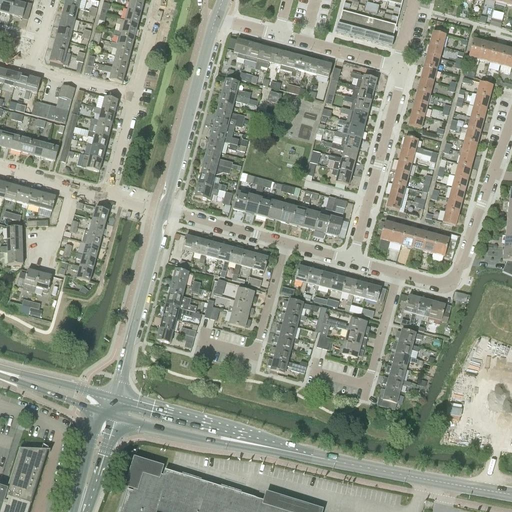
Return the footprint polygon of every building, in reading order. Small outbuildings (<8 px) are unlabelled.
[(0,13),(10,16),(14,3),(14,0),(2,0),(0,10),(0,13)] [(66,0),(64,6),(78,10),(80,0),(66,0)] [(130,0),(128,10),(141,14),(144,2),(136,0),(130,0)] [(26,6),(14,3),(10,16),(22,19),(26,6)] [(61,17),(75,21),(78,10),(64,6),(61,17)] [(125,22),(138,25),(141,14),(128,10),(125,22)] [(336,33),(349,36),(355,15),(341,11),(336,33)] [(363,40),(368,19),(355,15),(349,36),(363,40)] [(58,29),(72,32),(75,21),(61,17),(58,29)] [(363,40),(376,44),(382,22),(368,19),(363,40)] [(501,22),(498,21),(491,19),(489,26),(500,28),(501,22)] [(118,33),(135,37),(138,25),(125,22),(117,20),(116,26),(119,27),(118,33)] [(396,26),(382,22),(376,44),(390,47),(396,26)] [(55,40),(69,43),(72,32),(58,29),(55,40)] [(135,37),(118,33),(114,32),(113,37),(118,39),(116,45),(132,49),(135,37)] [(429,45),(442,48),(445,36),(432,33),(429,45)] [(52,51),(66,54),(69,43),(55,40),(52,51)] [(478,61),(479,61),(483,43),(472,40),(468,58),(478,61)] [(245,62),(246,58),(249,45),(237,41),(234,54),(238,56),(237,59),(245,62)] [(483,43),(479,61),(478,61),(489,64),(494,46),(483,43)] [(132,49),(116,45),(111,44),(110,49),(117,51),(116,57),(128,61),(132,49)] [(249,45),(246,58),(245,62),(256,65),(257,61),(258,57),(261,48),(249,45)] [(426,57),(439,60),(442,48),(429,45),(426,57)] [(505,49),(494,46),(489,64),(500,67),(505,49)] [(269,64),(273,51),(261,48),(258,57),(257,61),(256,65),(254,71),(259,73),(260,68),(267,70),(269,64)] [(511,51),(505,49),(500,67),(511,70),(511,65),(511,51)] [(66,54),(52,51),(49,63),(62,66),(66,54)] [(281,67),(284,54),(273,51),(269,64),(280,67),(281,67)] [(296,58),(284,54),(281,67),(280,67),(279,71),(291,74),(292,74),(293,70),(296,58)] [(125,73),(128,61),(116,57),(112,69),(125,73)] [(423,68),(436,72),(439,60),(426,57),(423,68)] [(297,72),(304,74),(308,61),(296,58),(293,70),(292,74),(291,74),(290,78),(295,79),(297,72)] [(304,74),(316,77),(320,64),(308,61),(304,74)] [(90,76),(94,64),(88,63),(85,75),(90,76)] [(332,67),(320,64),(316,77),(328,80),(332,67)] [(125,73),(112,69),(105,67),(103,73),(111,75),(109,81),(122,85),(125,73)] [(420,80),(433,84),(436,72),(423,68),(420,80)] [(337,83),(340,71),(334,70),(331,82),(337,83)] [(6,72),(2,85),(1,91),(12,94),(14,88),(17,75),(6,72)] [(357,81),(355,89),(373,93),(377,81),(351,74),(350,79),(357,81)] [(28,78),(17,75),(14,88),(25,91),(28,78)] [(28,78),(25,91),(37,95),(40,81),(28,78)] [(417,92),(429,95),(433,84),(420,80),(417,92)] [(497,80),(496,86),(500,87),(511,90),(511,86),(504,84),(504,85),(500,84),(501,83),(500,81),(500,80),(497,80)] [(222,93),(236,97),(242,99),(244,94),(237,92),(239,85),(225,81),(222,93)] [(337,84),(331,82),(328,93),(334,95),(337,84)] [(479,84),(475,96),(488,99),(492,87),(479,84)] [(62,87),(60,93),(73,96),(74,90),(62,87)] [(353,93),(351,100),(370,105),(373,93),(355,89),(347,87),(346,91),(353,93)] [(78,92),(75,104),(80,106),(84,93),(78,92)] [(413,104),(426,107),(429,95),(417,92),(413,104)] [(60,93),(59,98),(71,101),(73,96),(60,93)] [(233,109),(234,103),(241,105),(242,99),(236,97),(222,93),(219,105),(233,109)] [(278,106),(281,97),(269,93),(266,103),(278,106)] [(334,95),(328,93),(325,105),(331,107),(334,95)] [(475,96),(472,108),(485,111),(488,99),(475,96)] [(59,98),(58,103),(70,106),(71,101),(59,98)] [(351,100),(344,98),(343,103),(351,105),(349,112),(367,117),(370,105),(351,100)] [(102,111),(114,115),(118,102),(105,99),(102,111)] [(30,116),(36,118),(40,104),(34,103),(30,116)] [(56,109),(68,112),(70,106),(58,103),(56,109)] [(42,119),(44,110),(45,106),(40,104),(36,118),(42,119)] [(73,109),(72,116),(77,117),(80,106),(75,104),(73,109)] [(410,115),(423,119),(426,107),(413,104),(410,115)] [(229,120),(236,122),(238,116),(231,114),(233,109),(219,105),(216,117),(229,120)] [(47,121),(51,107),(45,106),(44,110),(42,119),(47,121)] [(56,109),(51,107),(47,121),(65,125),(68,112),(56,109)] [(469,119),(482,123),(485,111),(472,108),(469,119)] [(100,116),(99,122),(98,123),(111,126),(114,115),(102,111),(94,109),(93,114),(100,116)] [(364,129),(367,117),(349,112),(342,110),(340,114),(347,116),(346,117),(348,117),(346,124),(351,125),(364,129)] [(323,111),(321,117),(330,119),(331,113),(323,111)] [(423,119),(410,115),(407,127),(420,131),(423,119)] [(74,129),(77,117),(72,116),(70,122),(68,127),(74,129)] [(213,128),(226,132),(228,126),(234,128),(236,122),(229,120),(216,117),(213,128)] [(466,131),(479,134),(482,123),(469,119),(466,131)] [(98,123),(99,122),(91,121),(90,126),(88,132),(88,133),(108,138),(111,126),(98,123)] [(350,131),(348,137),(361,141),(364,129),(351,125),(346,124),(338,122),(337,127),(343,128),(343,129),(350,131)] [(71,141),(74,129),(68,127),(65,139),(71,141)] [(223,143),(230,145),(231,139),(225,138),(226,132),(213,128),(210,140),(223,143)] [(463,143),(476,146),(479,134),(466,131),(463,143)] [(86,145),(92,146),(105,150),(108,138),(88,133),(87,138),(88,138),(86,145)] [(1,134),(0,139),(0,147),(9,150),(13,137),(1,134)] [(342,140),(340,147),(357,152),(361,141),(348,137),(335,134),(334,138),(342,140)] [(9,150),(20,153),(24,140),(13,137),(9,150)] [(65,139),(64,145),(62,151),(68,153),(71,141),(65,139)] [(401,151),(414,154),(421,156),(422,151),(415,149),(417,142),(404,139),(401,151)] [(31,156),(35,143),(24,140),(20,153),(31,156)] [(210,140),(207,151),(220,155),(223,143),(210,140)] [(31,156),(43,160),(46,146),(35,143),(31,156)] [(460,154),(473,158),(476,146),(463,143),(460,154)] [(246,149),(237,147),(230,145),(228,151),(235,153),(236,151),(245,154),(246,149)] [(344,154),(342,161),(354,164),(357,152),(340,147),(332,145),(331,150),(337,152),(344,154)] [(58,150),(46,146),(43,160),(55,163),(58,150)] [(92,146),(89,158),(102,162),(105,150),(92,146)] [(65,165),(68,153),(62,151),(59,163),(65,165)] [(207,151),(204,163),(224,169),(225,163),(219,161),(220,155),(207,151)] [(398,162),(411,166),(414,154),(401,151),(398,162)] [(473,158),(460,154),(457,166),(470,169),(473,158)] [(102,162),(89,158),(84,157),(79,156),(76,167),(81,169),(99,174),(102,162)] [(334,165),(332,171),(351,176),(354,164),(342,161),(329,157),(327,162),(334,164),(334,165)] [(395,174),(407,177),(411,166),(398,162),(395,174)] [(214,177),(222,174),(224,169),(204,163),(201,175),(214,178),(214,177)] [(224,169),(231,170),(239,173),(241,169),(232,166),(232,165),(225,163),(224,169)] [(312,178),(316,166),(310,165),(306,177),(312,178)] [(470,169),(457,166),(454,178),(467,181),(470,169)] [(351,176),(332,171),(331,176),(337,178),(335,184),(348,188),(351,176)] [(392,186),(404,189),(407,177),(395,174),(392,186)] [(211,190),(214,178),(201,175),(197,187),(211,190)] [(454,178),(451,189),(464,193),(467,181),(454,178)] [(4,200),(16,203),(20,189),(8,186),(4,200)] [(217,192),(218,192),(225,194),(226,188),(219,186),(217,192)] [(388,197),(401,201),(404,189),(392,186),(388,197)] [(218,192),(217,192),(211,190),(197,187),(194,198),(208,202),(211,203),(213,197),(217,198),(218,192)] [(22,208),(27,209),(27,207),(30,196),(31,192),(20,189),(16,203),(22,205),(22,208)] [(448,201),(461,204),(464,193),(451,189),(448,201)] [(43,196),(43,195),(31,192),(30,196),(27,207),(39,210),(43,196)] [(244,214),(248,200),(249,197),(237,193),(232,210),(244,214)] [(309,200),(310,201),(312,194),(305,193),(303,203),(308,205),(309,200)] [(232,195),(225,194),(222,206),(229,207),(232,195)] [(55,199),(43,195),(43,196),(39,210),(52,213),(55,199)] [(256,217),(260,200),(249,197),(248,200),(244,214),(256,217)] [(388,197),(385,209),(402,214),(406,202),(401,201),(388,197)] [(267,220),(271,206),(272,203),(260,200),(256,217),(267,220)] [(335,200),(333,207),(345,210),(346,203),(335,200)] [(448,201),(445,213),(458,216),(461,204),(448,201)] [(267,220),(279,223),(283,206),(272,203),(271,206),(267,220)] [(290,226),(295,209),(283,206),(279,223),(290,226)] [(95,209),(92,221),(105,225),(108,213),(95,209)] [(302,229),(304,222),(307,212),(295,209),(290,226),(302,229)] [(314,233),(318,215),(307,212),(304,222),(302,229),(314,233)] [(454,228),(458,216),(445,213),(441,225),(454,228)] [(314,233),(325,236),(330,218),(318,215),(314,233)] [(341,222),(330,218),(325,236),(337,239),(341,222)] [(105,225),(92,221),(89,233),(102,237),(105,225)] [(379,241),(390,244),(395,226),(384,223),(379,241)] [(405,229),(395,226),(390,244),(401,247),(405,229)] [(7,230),(7,242),(22,242),(21,229),(7,230)] [(416,232),(405,229),(401,247),(411,250),(416,232)] [(427,235),(416,232),(411,250),(422,253),(427,235)] [(102,237),(89,233),(89,234),(84,233),(81,244),(86,245),(99,249),(102,237)] [(182,252),(194,255),(197,241),(196,240),(197,237),(190,235),(189,239),(186,238),(182,252)] [(437,238),(427,235),(422,253),(433,256),(437,238)] [(448,243),(444,258),(450,260),(455,244),(457,237),(450,235),(448,241),(448,243)] [(203,266),(205,258),(209,244),(207,243),(208,240),(202,238),(201,242),(197,241),(194,255),(201,257),(199,265),(203,266)] [(437,238),(433,256),(444,258),(448,243),(448,241),(437,238)] [(511,239),(504,238),(503,250),(511,251),(511,239)] [(209,244),(205,258),(217,261),(221,247),(219,246),(220,243),(213,241),(212,245),(209,244)] [(0,254),(7,254),(22,254),(22,242),(7,242),(7,249),(0,248),(0,254)] [(224,280),(228,264),(232,250),(230,250),(231,246),(225,244),(224,248),(221,247),(217,261),(224,263),(221,272),(220,279),(224,280)] [(99,249),(86,245),(82,257),(95,260),(99,249)] [(237,280),(238,277),(240,268),(244,253),(242,253),(243,249),(237,247),(236,251),(232,250),(228,264),(235,266),(231,282),(236,284),(237,280)] [(252,271),(252,270),(255,256),(254,256),(255,252),(248,250),(247,254),(244,253),(240,268),(252,271)] [(511,251),(503,250),(502,262),(506,263),(501,273),(511,278),(511,251)] [(252,270),(252,271),(259,273),(258,275),(263,276),(263,274),(264,274),(267,259),(265,259),(266,255),(260,253),(259,257),(255,256),(252,270)] [(22,254),(7,254),(8,266),(22,266),(22,254)] [(79,269),(92,272),(95,260),(82,257),(79,256),(76,255),(74,261),(81,263),(79,269)] [(306,285),(310,271),(308,270),(309,267),(303,265),(302,269),(298,268),(294,282),(302,284),(299,294),(304,295),(306,285)] [(71,273),(78,274),(76,281),(89,284),(92,272),(79,269),(73,267),(71,273)] [(306,285),(318,288),(322,274),(320,273),(321,270),(314,268),(314,272),(310,271),(306,285)] [(329,291),(333,277),(331,277),(332,273),(326,271),(325,275),(322,274),(318,288),(329,291)] [(27,272),(26,276),(20,275),(17,286),(23,288),(23,291),(34,294),(39,275),(27,272)] [(172,283),(185,287),(188,275),(175,272),(172,283)] [(39,275),(34,294),(34,295),(41,296),(42,295),(43,296),(44,294),(47,295),(47,292),(48,292),(51,278),(39,275)] [(329,291),(341,294),(345,280),(343,280),(344,276),(338,275),(337,278),(333,277),(329,291)] [(341,294),(348,296),(346,304),(351,305),(352,297),(356,283),(355,283),(355,280),(349,278),(348,281),(345,280),(341,294)] [(259,290),(261,283),(249,280),(247,287),(259,290)] [(352,297),(364,300),(368,286),(366,286),(367,282),(361,281),(360,284),(356,283),(352,297)] [(172,283),(168,295),(182,299),(185,287),(172,283)] [(368,286),(364,300),(376,304),(380,290),(378,289),(379,285),(372,284),(371,287),(368,286)] [(238,287),(234,302),(251,307),(251,305),(255,306),(256,299),(253,298),(254,295),(251,294),(252,291),(238,287)] [(216,289),(214,296),(220,297),(221,298),(223,291),(216,289)] [(455,293),(453,300),(466,303),(468,296),(455,293)] [(415,317),(420,300),(418,300),(419,296),(412,294),(411,298),(408,297),(407,299),(406,304),(404,313),(411,316),(409,324),(402,322),(400,328),(412,331),(415,317)] [(165,307),(192,314),(195,315),(196,309),(189,307),(190,301),(182,299),(168,295),(165,307)] [(423,301),(420,300),(415,317),(423,319),(423,322),(426,323),(431,304),(429,303),(430,299),(423,297),(423,301)] [(439,327),(440,323),(446,324),(448,316),(442,314),(444,307),(440,306),(442,302),(435,301),(434,304),(431,304),(426,323),(439,327)] [(250,310),(251,307),(234,302),(232,309),(229,308),(227,313),(231,314),(247,319),(248,316),(252,317),(253,311),(250,310)] [(299,317),(301,310),(309,312),(311,307),(302,305),(302,306),(288,302),(287,304),(284,303),(282,310),(286,311),(285,314),(299,317)] [(18,306),(16,314),(28,318),(29,316),(30,310),(22,307),(18,306)] [(165,307),(162,318),(176,322),(181,323),(183,317),(191,319),(192,314),(165,307)] [(209,321),(212,312),(212,310),(207,308),(203,320),(209,321)] [(30,310),(29,316),(40,319),(41,313),(38,312),(30,310)] [(219,311),(212,310),(212,312),(209,321),(216,323),(219,311)] [(374,313),(362,310),(360,317),(372,320),(374,313)] [(246,322),(247,319),(231,314),(228,326),(244,330),(245,328),(249,329),(250,323),(246,322)] [(296,329),(298,322),(305,324),(306,319),(299,317),(285,314),(284,316),(281,315),(279,321),(282,322),(282,325),(296,329)] [(172,333),(176,322),(162,318),(159,330),(172,333)] [(350,321),(348,328),(345,328),(346,326),(337,323),(336,329),(347,332),(347,333),(363,337),(363,336),(367,336),(369,330),(365,329),(366,325),(350,321)] [(314,333),(314,334),(316,335),(317,335),(320,333),(322,326),(322,324),(317,322),(314,333)] [(279,333),(278,337),(293,341),(296,329),(282,325),(281,327),(278,326),(276,332),(279,333)] [(179,335),(182,336),(193,339),(195,333),(181,329),(179,335)] [(172,333),(159,330),(156,342),(169,345),(172,333)] [(411,348),(411,347),(413,341),(420,342),(421,338),(401,332),(400,334),(397,333),(395,339),(398,340),(397,344),(411,348)] [(344,345),(360,349),(360,347),(364,348),(366,341),(362,340),(363,337),(347,333),(345,340),(339,339),(338,343),(344,345)] [(193,339),(182,336),(181,342),(185,343),(184,349),(190,351),(193,339)] [(276,345),(275,349),(290,353),(291,345),(297,347),(298,342),(293,341),(278,337),(278,339),(275,338),(273,344),(276,345)] [(321,351),(322,348),(324,340),(318,338),(315,349),(321,351)] [(324,340),(322,348),(321,351),(328,353),(331,341),(324,340)] [(434,341),(432,347),(439,349),(441,343),(434,341)] [(408,359),(410,351),(418,354),(419,349),(411,347),(411,348),(397,344),(397,345),(393,344),(391,351),(395,352),(394,355),(408,359)] [(360,349),(344,345),(341,356),(356,360),(357,359),(361,360),(363,353),(359,352),(360,349)] [(273,356),(272,360),(286,364),(290,353),(275,349),(275,350),(271,349),(270,356),(273,356)] [(392,364),(391,367),(405,371),(407,363),(416,366),(417,361),(408,359),(394,355),(394,357),(390,356),(388,363),(392,364)] [(306,369),(299,367),(286,364),(272,360),(272,362),(269,361),(267,367),(270,368),(269,372),(283,376),(285,368),(291,369),(290,372),(299,374),(297,382),(302,383),(306,369)] [(389,375),(388,379),(402,383),(405,371),(391,367),(391,369),(387,368),(385,374),(389,375)] [(408,384),(402,383),(388,379),(387,380),(384,379),(382,386),(386,387),(385,390),(398,394),(400,387),(407,388),(408,384)] [(381,391),(379,398),(376,408),(394,412),(398,394),(385,390),(384,392),(381,391)] [(0,511),(28,511),(31,505),(47,452),(50,452),(19,451),(7,491),(0,488),(0,511)] [(291,511),(262,503),(152,469),(136,464),(120,511),(291,511)] [(262,503),(291,511),(322,511),(323,511),(265,493),(262,503)]
